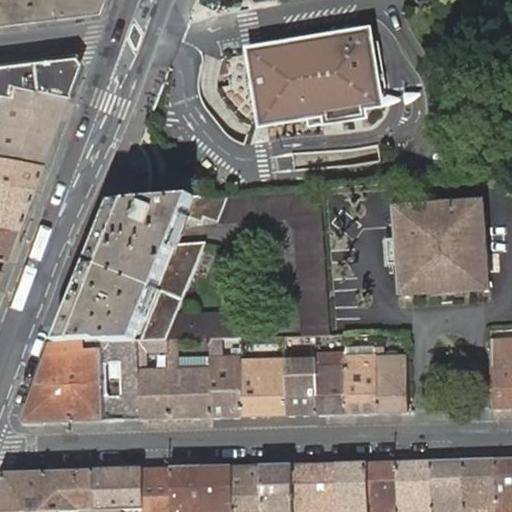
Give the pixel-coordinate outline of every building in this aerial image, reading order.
[(0,0),(0,26),(43,21),(95,14),(100,0),(0,0)] [(266,78),(259,79),(267,124),(298,118),(296,112),(309,110),(328,107),(331,123),(367,117),(365,100),(373,99),(371,85),(381,83),(381,82),(383,81),(381,74),(379,74),(379,73),(376,73),(371,42),(363,43),(362,36),(348,38),(348,36),(340,38),(340,40),(297,47),(296,45),(289,46),(289,48),(261,53),(266,78)] [(39,61),(0,66),(0,97),(5,98),(8,87),(29,92),(31,91),(63,98),(75,68),(67,57),(39,61)] [(0,159),(37,166),(50,132),(63,98),(31,91),(29,92),(8,87),(5,98),(0,97),(0,159)] [(309,110),(312,126),(331,123),(328,107),(309,110)] [(0,184),(28,190),(28,189),(37,167),(37,166),(0,159),(0,184)] [(0,184),(0,225),(13,228),(18,216),(28,191),(28,190),(0,184)] [(317,337),(331,336),(321,189),(202,198),(202,196),(197,197),(189,216),(204,222),(206,217),(220,222),(235,222),(289,219),(297,230),(304,337),(317,337)] [(189,216),(197,197),(151,200),(116,203),(60,343),(88,341),(99,340),(100,345),(105,349),(109,349),(112,345),(112,342),(139,341),(178,245),(186,225),(189,216)] [(402,265),(403,295),(491,290),(485,203),(398,208),(400,238),(388,239),(390,266),(402,265)] [(0,261),(13,228),(0,225),(0,261)] [(178,245),(139,341),(169,341),(211,339),(218,339),(242,339),(248,338),(265,338),(264,313),(178,316),(207,243),(178,245)] [(249,360),(248,338),(242,339),(243,358),(245,418),(289,417),(288,359),(249,360)] [(219,353),(218,339),(211,339),(212,357),(212,359),(219,359),(219,353)] [(88,341),(60,343),(56,344),(56,343),(54,342),(49,356),(89,351),(105,349),(100,345),(99,340),(88,341)] [(109,349),(105,349),(105,364),(122,363),(123,397),(106,398),(107,422),(142,421),(139,341),(112,342),(112,345),(109,349)] [(169,341),(139,341),(142,421),(172,420),(170,368),(148,369),(147,351),(169,350),(169,341)] [(493,351),(495,410),(511,409),(511,342),(499,342),(500,351),(493,351)] [(379,414),(410,413),(408,356),(401,356),(401,362),(383,362),(383,357),(384,356),(384,347),(377,347),(377,349),(379,414)] [(89,351),(49,356),(26,418),(26,421),(27,423),(31,425),(107,422),(106,398),(105,364),(105,349),(89,351)] [(349,415),(379,414),(377,349),(347,350),(348,356),(349,415)] [(320,416),(318,356),(311,356),(311,361),(295,362),(295,357),(288,357),(288,359),(289,417),(320,416)] [(320,416),(349,415),(348,356),(318,356),(320,416)] [(212,359),(212,357),(177,358),(178,369),(213,368),(212,359)] [(178,369),(177,358),(170,358),(170,368),(172,420),(215,419),(213,368),(178,369)] [(245,418),(243,358),(236,358),(236,363),(219,364),(219,359),(212,359),(213,368),(215,419),(245,418)] [(511,511),(511,458),(496,459),(498,511),(511,511)] [(498,511),(496,459),(464,460),(466,511),(498,511)] [(466,511),(464,460),(432,461),(433,511),(466,511)] [(433,511),(432,461),(399,462),(400,511),(433,511)] [(400,511),(399,462),(370,463),(370,511),(400,511)] [(370,511),(370,463),(340,464),(341,511),(370,511)] [(341,511),(340,464),(294,465),(296,511),(341,511)] [(296,511),(294,465),(264,466),(266,511),(296,511)] [(266,511),(264,466),(234,467),(235,511),(266,511)] [(235,511),(234,467),(204,468),(206,511),(235,511)] [(144,469),(146,509),(146,511),(176,511),(175,468),(144,469)] [(206,511),(204,468),(175,468),(176,511),(206,511)] [(95,471),(98,510),(146,509),(144,469),(95,471)] [(84,511),(98,510),(95,471),(6,473),(0,491),(0,511),(38,511),(61,511),(84,511)]
